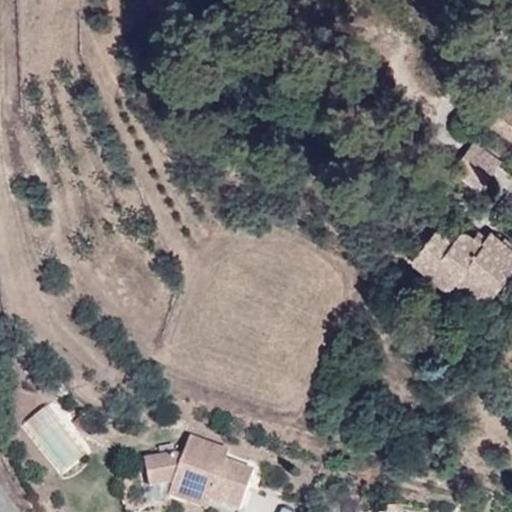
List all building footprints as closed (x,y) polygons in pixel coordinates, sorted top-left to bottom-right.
[(490,120),(511,135),(511,105),(505,100),(490,120)] [(454,167),(482,188),(502,159),(475,139),(454,167)] [(458,281),(486,305),(511,272),(511,246),(492,231),(486,239),(478,233),(473,238),(463,232),(455,240),(439,227),(414,260),(450,289),(458,281)] [(23,428),(61,476),(87,456),(49,408),(23,428)] [(231,453),(191,438),(185,455),(147,461),(151,487),(174,484),(173,488),(214,503),(240,511),(241,511),(255,473),(253,473),(228,463),(231,453)] [(19,511),(0,485),(0,511),(19,511)] [(214,503),(173,488),(170,494),(211,510),(214,503)]
